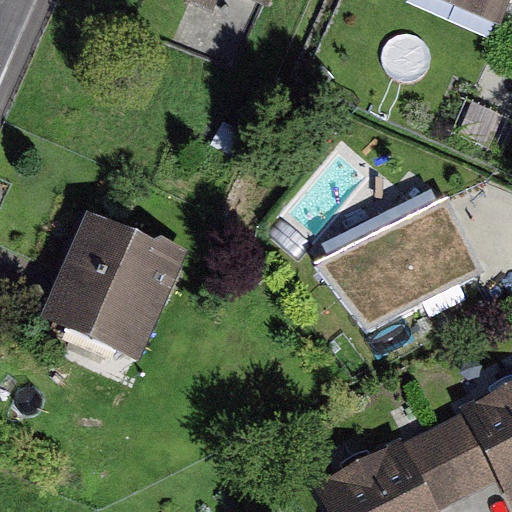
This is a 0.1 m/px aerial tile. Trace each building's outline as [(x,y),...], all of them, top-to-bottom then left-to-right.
[(272,0),(193,0),(214,9),(217,0),(254,0),(269,7),(272,0)] [(511,0),(454,0),(503,21),(511,0)] [(488,273),(450,193),(313,258),(369,335),(488,273)] [(159,238),(87,204),(36,314),(143,363),(197,246),(162,231),(159,238)] [(511,380),(462,406),(465,412),(500,481),(511,503),(511,380)] [(465,412),(406,441),(440,511),(500,481),(465,412)] [(406,441),(404,436),(316,478),(332,511),(440,511),(406,441)]
